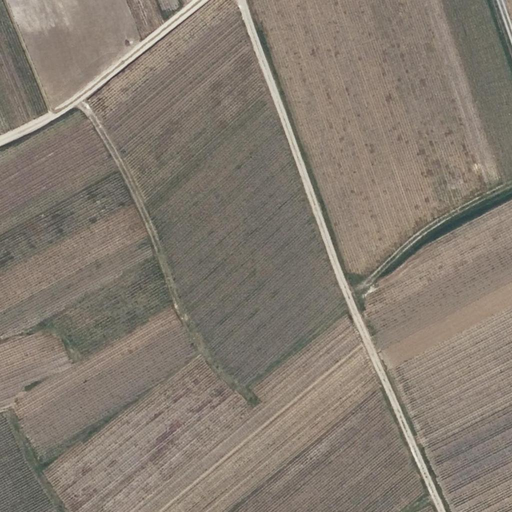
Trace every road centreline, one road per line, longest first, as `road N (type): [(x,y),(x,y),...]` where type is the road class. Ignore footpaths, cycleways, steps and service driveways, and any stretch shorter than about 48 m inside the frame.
road 1 (track): [(244,0),(352,295),(445,511)]
road 2 (track): [(0,143),(40,127),(199,0)]
road 3 (track): [(511,183),(434,221),(352,295)]
